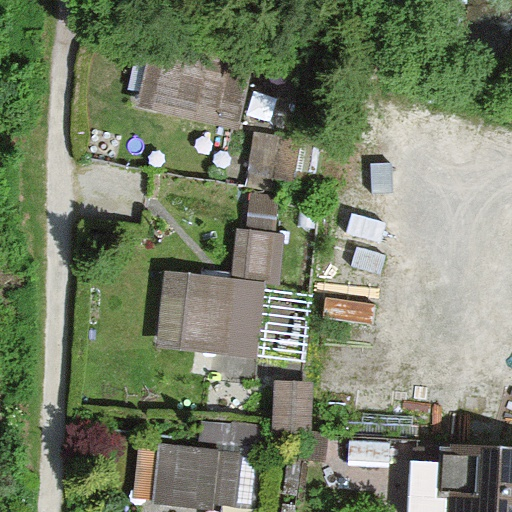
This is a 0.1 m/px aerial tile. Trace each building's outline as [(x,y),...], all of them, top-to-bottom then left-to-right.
[(235,66),(167,51),(155,107),(222,122),(235,66)] [(269,235),(248,234),(246,274),(267,275),(269,235)] [(230,303),(186,298),(181,341),(225,346),(230,303)] [(205,413),(203,441),(252,445),(254,416),(205,413)] [(231,504),(236,456),(166,449),(161,503),(208,508),(209,502),(231,504)] [(511,511),(511,457),(442,453),(442,465),(412,463),(409,511),(511,511)]
